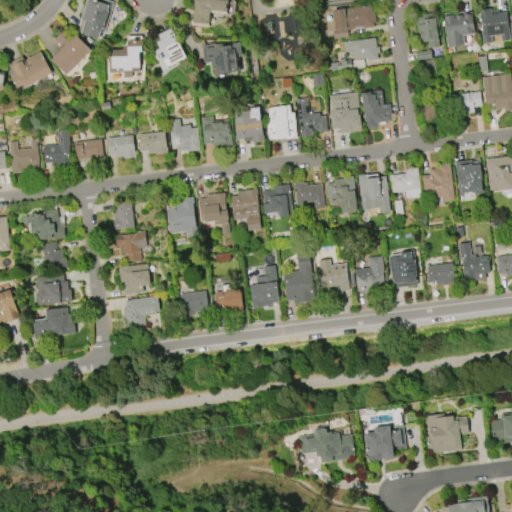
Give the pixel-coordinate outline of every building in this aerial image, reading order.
[(79,19),(85,0),(92,0),(98,2),(98,0),(105,0),(112,2),(103,32),(99,31),(97,38),(79,33),(83,21),(79,19)] [(207,25),(191,23),(192,0),(227,0),(226,11),(209,10),(207,25)] [(371,5),(371,11),(373,11),(374,22),(372,22),(373,27),(363,28),(363,26),(353,27),(354,29),(333,32),(331,10),(371,5)] [(482,44),(478,10),(490,8),(490,11),(498,10),(499,13),(506,12),(509,40),(500,41),(500,34),(491,35),(492,42),(482,44)] [(421,14),(437,12),(440,36),(438,36),(439,47),(428,48),(427,41),(418,43),(414,18),(422,17),(421,14)] [(443,14),(463,12),(464,13),(471,12),(474,34),(462,35),(464,45),(447,47),(443,14)] [(89,50),(64,75),(49,60),(59,50),(57,47),(60,45),(53,38),(63,28),(72,37),(74,35),(89,50)] [(170,28),(185,57),(165,67),(166,68),(161,70),(152,53),(158,50),(154,43),(159,40),(156,35),(170,28)] [(138,52),(139,68),(131,68),(132,76),(122,77),(122,67),(110,68),(110,51),(123,50),(122,45),(126,45),(126,36),(141,36),(141,52),(138,52)] [(342,42),(375,38),(376,47),(378,47),(379,53),(376,53),(377,59),(367,60),(367,58),(352,60),(351,56),(350,56),(349,53),(351,53),(351,50),(343,51),(342,42)] [(239,42),(241,57),(238,57),(239,71),(214,74),(213,67),(211,67),(210,62),(203,63),(201,45),(225,42),(225,44),(239,42)] [(50,73),(23,87),(21,85),(15,88),(9,77),(11,76),(5,64),(19,56),(21,60),(38,51),(50,73)] [(481,77),(510,74),(511,91),(511,109),(502,111),(502,109),(494,110),(494,104),(485,105),(481,77)] [(452,94),(480,91),(481,106),(473,106),(473,112),(465,113),(465,116),(454,117),(452,94)] [(329,96),(356,92),(361,131),(339,134),(338,128),(331,129),(328,110),(331,110),(329,96)] [(365,129),(360,94),(376,92),(378,105),(389,104),(392,121),(378,123),(378,125),(376,125),(376,128),(365,129)] [(301,137),(296,99),(307,98),(309,114),(319,113),(319,115),(326,114),(328,131),(320,132),(320,130),(315,130),(315,135),(301,137)] [(421,101),(448,98),(451,117),(434,119),(434,121),(423,122),(421,101)] [(290,105),(291,113),(294,112),(296,138),(287,139),(287,138),(267,141),(265,122),(268,121),(266,108),(290,105)] [(258,107),(262,142),(252,143),(251,141),(244,142),(244,138),(236,139),(233,112),(249,111),(249,108),(258,107)] [(203,145),(200,117),(213,116),(214,122),(229,120),(232,146),(220,148),(220,145),(211,146),(211,144),(203,145)] [(197,127),(200,149),(180,152),(180,147),(172,148),(168,120),(179,119),(180,126),(190,124),(191,128),(197,127)] [(56,131),(67,130),(71,166),(50,168),(50,163),(42,164),(40,145),(54,144),(54,145),(57,144),(56,131)] [(138,134),(164,131),(167,153),(156,155),(156,153),(148,154),(148,150),(140,151),(138,134)] [(106,138),(133,135),(135,157),(123,159),(123,157),(115,158),(114,155),(108,156),(106,138)] [(38,167),(24,168),(24,172),(10,174),(7,142),(15,141),(16,150),(30,148),(29,139),(34,138),(38,167)] [(73,142),(101,139),(103,162),(92,163),(92,158),(75,160),(73,142)] [(485,159),(511,156),(511,188),(500,190),(500,189),(489,191),(485,159)] [(458,196),(453,162),(471,160),(471,163),(475,162),(475,160),(479,159),(481,180),(480,180),(481,193),(458,196)] [(449,163),(454,201),(442,203),(441,197),(424,199),(421,176),(429,175),(428,169),(438,168),(438,165),(449,163)] [(416,168),(420,197),(405,199),(404,191),(391,192),(389,176),(404,174),(404,171),(407,170),(407,169),(416,168)] [(361,210),(357,175),(367,174),(367,175),(376,174),(377,177),(385,176),(388,203),(382,204),(382,207),(361,210)] [(328,207),(325,183),(333,182),(333,180),(343,179),(343,177),(353,176),(357,211),(341,213),(340,205),(328,207)] [(296,211),(293,183),(303,182),(303,183),(307,183),(307,186),(321,184),(324,207),(314,208),(313,201),(306,202),(307,210),(296,211)] [(288,184),(291,215),(278,217),(277,212),(264,213),(261,191),(273,190),(272,186),(288,184)] [(233,220),(230,196),(237,195),(237,191),(256,189),(257,194),(256,194),(260,230),(247,231),(246,218),(233,220)] [(224,193),(229,234),(222,235),(220,225),(214,226),(215,227),(208,228),(208,225),(206,225),(206,223),(201,223),(198,200),(205,199),(205,195),(224,193)] [(192,196),(196,236),(186,237),(185,232),(169,233),(167,218),(166,218),(165,209),(174,208),(173,205),(179,204),(179,202),(182,202),(181,198),(192,196)] [(130,202),(133,228),(113,230),(112,220),(113,220),(112,211),(116,211),(115,203),(130,202)] [(64,238),(50,239),(36,240),(35,233),(30,234),(29,226),(26,226),(23,224),(22,219),(24,217),(28,216),(28,214),(40,213),(40,215),(43,214),(43,211),(57,210),(58,225),(63,225),(64,238)] [(0,217),(6,217),(10,251),(1,252),(0,248),(0,217)] [(144,232),(146,247),(139,248),(140,261),(126,262),(125,254),(119,255),(118,247),(115,247),(114,235),(121,234),(122,235),(137,234),(136,232),(144,232)] [(44,271),(41,243),(55,242),(56,251),(61,250),(62,259),(66,258),(67,269),(44,271)] [(463,281),(462,275),(463,275),(461,260),(459,261),(457,243),(469,242),(470,254),(475,254),(475,257),(488,255),(490,272),(484,273),(485,279),(463,281)] [(410,251),(411,260),(414,259),(416,275),(414,275),(415,279),(417,279),(417,285),(391,289),(387,257),(400,255),(399,253),(410,251)] [(308,252),(314,301),(293,304),(292,300),(285,301),(282,273),(284,273),(283,270),(291,269),(291,271),(298,270),(296,254),(308,252)] [(495,257),(511,255),(511,275),(505,276),(505,273),(497,274),(495,257)] [(381,256),(383,273),(382,273),(384,292),(364,295),(363,291),(356,292),(353,270),(369,268),(367,258),(381,256)] [(347,263),(350,291),(342,291),(342,294),(336,295),(336,298),(324,300),(319,260),(330,259),(331,265),(347,263)] [(426,265),(452,263),(454,282),(447,283),(447,285),(442,285),(442,284),(435,285),(435,282),(427,282),(426,265)] [(118,268),(147,264),(149,285),(142,286),(143,292),(123,295),(122,287),(124,287),(123,281),(119,282),(118,268)] [(280,283),(282,298),(278,299),(278,302),(271,302),(272,306),(251,308),(248,285),(256,284),(255,277),(264,276),(263,266),(274,265),(276,284),(280,283)] [(63,274),(64,281),(67,280),(68,289),(70,289),(71,302),(34,305),(33,294),(35,294),(33,278),(63,274)] [(0,292),(9,289),(19,318),(6,322),(5,320),(0,321),(0,292)] [(217,309),(215,292),(240,289),(240,292),(242,292),(244,309),(225,311),(224,308),(217,309)] [(179,294),(205,291),(207,308),(200,309),(200,312),(193,313),(193,316),(182,317),(179,294)] [(145,327),(122,329),(121,319),(124,318),(122,308),(125,308),(124,300),(157,297),(159,311),(155,312),(156,314),(144,316),(145,327)] [(44,310),(66,308),(67,315),(70,314),(71,322),(73,322),(75,334),(34,339),(32,320),(45,319),(44,310)] [(492,441),(490,421),(500,420),(500,415),(511,413),(511,441),(499,443),(499,440),(492,441)] [(427,437),(425,416),(443,414),(444,417),(452,416),(452,418),(466,416),(468,434),(459,435),(461,449),(432,453),(431,450),(427,450),(425,437),(427,437)] [(402,426),(405,448),(392,450),(393,458),(367,461),(363,433),(373,432),(372,428),(388,426),(389,428),(402,426)] [(300,454),(298,437),(313,435),(312,430),(324,429),(325,433),(340,431),(341,436),(351,435),(354,456),(348,457),(348,460),(330,462),(329,463),(324,464),(322,462),(320,463),(320,457),(316,458),(315,452),(300,454)] [(456,500),(487,497),(488,511),(447,511),(447,505),(457,504),(456,500)]
